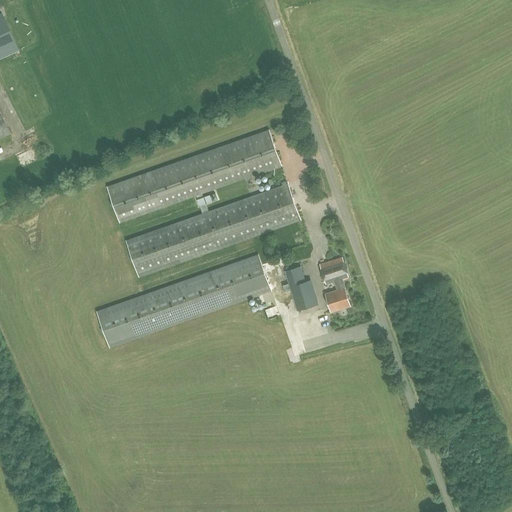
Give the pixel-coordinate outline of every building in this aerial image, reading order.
[(5,6),(0,7),(0,52),(20,43),(5,6)] [(0,134),(10,130),(3,116),(0,110),(0,134)] [(108,186),(120,222),(282,165),(269,129),(108,186)] [(283,186),(127,241),(139,276),(301,219),(288,184),(287,181),(282,183),(283,186)] [(197,198),(196,199),(199,206),(200,205),(206,203),(217,199),(215,193),(203,196),(197,198)] [(301,229),(289,233),(294,247),(306,243),(301,229)] [(258,254),(97,311),(110,348),(272,291),(258,254)] [(331,311),(351,305),(345,288),(346,288),(343,278),(349,276),(343,257),(320,264),(326,284),(335,281),(338,290),(326,294),(331,311)] [(312,279),(307,280),(302,265),(285,270),(297,310),(319,303),(312,279)] [(266,309),(272,321),(285,315),(280,303),(266,309)] [(310,323),(289,329),(296,357),(309,353),(306,345),(310,344),(309,340),(314,339),(310,323)]
